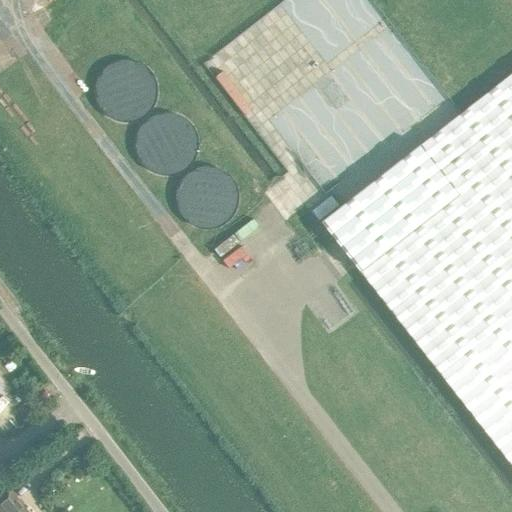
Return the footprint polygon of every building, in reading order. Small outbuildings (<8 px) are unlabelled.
[(152,76),(147,68),(139,62),(129,59),(120,60),(111,63),(103,69),(98,78),(96,87),(97,97),(101,105),(108,112),(117,117),(126,118),(136,116),(144,111),(151,104),(154,95),(155,85),(152,76)] [(466,108),(318,224),(434,369),(511,469),(511,71),(467,107),(466,108)] [(195,131),(189,123),(181,117),(172,115),(162,115),(153,118),(146,124),(141,133),(139,142),(140,152),(144,161),(151,167),(159,172),(169,173),(178,171),(187,166),(193,159),(197,150),(197,140),(195,131)] [(235,184),(229,176),(221,170),(212,167),(202,167),(193,171),(186,177),(181,185),(178,195),(180,204),(184,213),(191,220),(199,224),(209,226),(218,224),(227,219),(233,211),(237,203),(237,193),(235,184)] [(0,417),(22,400),(3,376),(0,378),(0,417)] [(0,494),(0,511),(27,511),(9,488),(0,494)]
